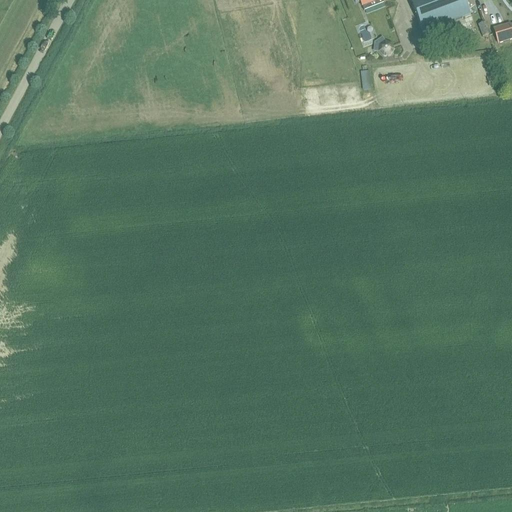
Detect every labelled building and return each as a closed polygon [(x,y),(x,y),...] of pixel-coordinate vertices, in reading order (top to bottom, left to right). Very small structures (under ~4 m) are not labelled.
[(359,0),(362,7),(364,11),(373,7),(372,3),(379,0),(381,0),(382,1),(383,0),(359,0)] [(411,0),(410,1),(413,10),(422,34),(471,16),(465,0),(411,0)] [(493,19),(486,21),(489,30),(496,28),(493,19)] [(482,38),(489,35),(484,24),(477,27),(482,38)] [(511,41),(511,31),(510,25),(494,30),(498,44),(498,45),(503,44),(511,41)] [(379,46),(378,54),(383,58),(390,58),(394,51),(392,45),(385,42),(379,46)] [(379,85),(379,67),(370,67),(370,85),(379,85)]
